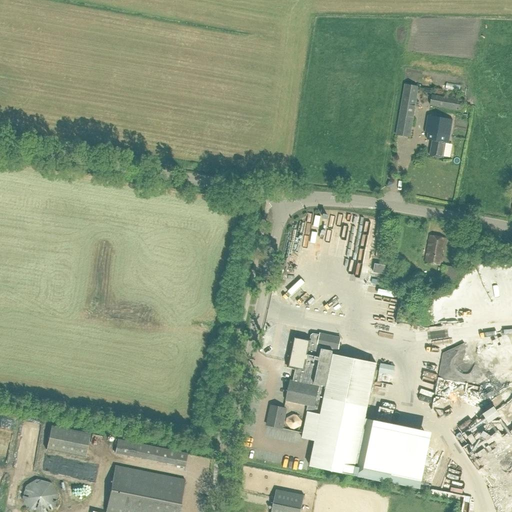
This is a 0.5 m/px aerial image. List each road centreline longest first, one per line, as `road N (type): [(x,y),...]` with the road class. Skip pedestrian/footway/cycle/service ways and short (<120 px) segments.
road 1 (tertiary): [(224,511),(229,449),(286,195)]
road 2 (tertiary): [(286,195),(0,144)]
road 3 (tertiary): [(511,227),(286,195)]
